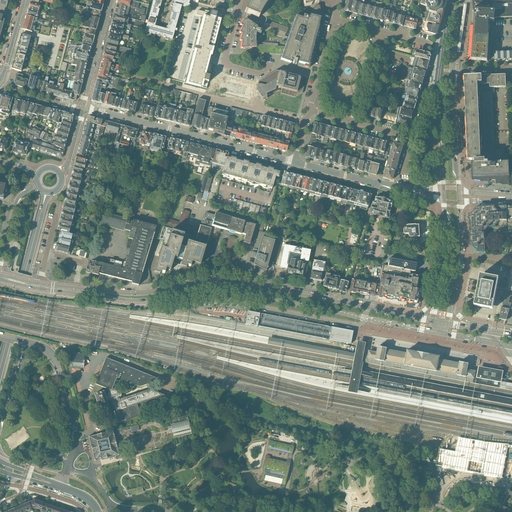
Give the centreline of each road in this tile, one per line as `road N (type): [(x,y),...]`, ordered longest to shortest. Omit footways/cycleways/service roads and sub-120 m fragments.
road 1 (unclassified): [(293,162),(82,108)]
road 2 (tertiary): [(454,0),(438,69),(444,187)]
road 3 (secondary): [(0,367),(46,192)]
road 4 (secondary): [(366,308),(242,283),(195,285)]
road 5 (secondary): [(196,290),(365,318)]
road 6 (residential): [(199,301),(357,325),(365,318)]
road 7 (unclassified): [(61,486),(73,439),(67,400),(50,353),(23,342)]
road 8 (residential): [(304,122),(163,84)]
road 9 (secondary): [(37,289),(131,301),(161,296)]
road 10 (residential): [(160,290),(39,281)]
